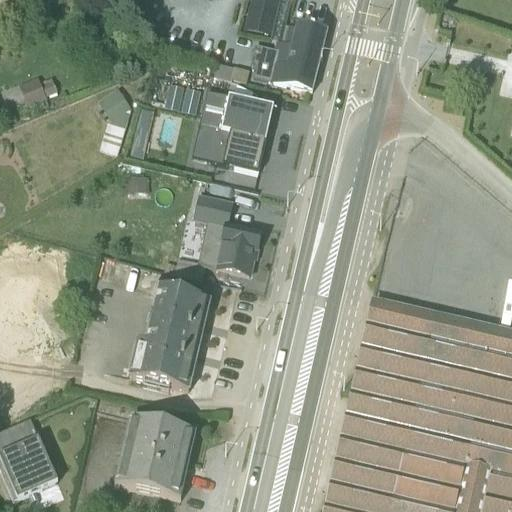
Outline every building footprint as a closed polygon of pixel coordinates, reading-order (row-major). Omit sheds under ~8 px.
[(310,96),(326,34),(325,33),(295,26),(293,31),(284,29),(289,6),(277,3),(268,44),(279,46),(275,46),(273,54),(254,49),(249,67),(254,68),(251,82),(310,96)] [(210,69),(207,80),(211,81),(211,82),(228,87),(229,84),(244,88),(247,75),(215,68),(214,70),(210,69)] [(18,90),(30,117),(47,110),(44,101),(46,100),(47,103),(57,99),(51,83),(38,88),(35,82),(18,90)] [(167,89),(164,114),(198,118),(201,93),(167,89)] [(128,114),(116,94),(97,106),(111,129),(106,128),(98,154),(115,159),(128,114)] [(215,135),(208,167),(255,179),(256,179),(270,112),(210,97),(202,132),(215,135)] [(147,196),(147,181),(126,181),(126,197),(147,196)] [(227,228),(232,208),(197,200),(191,225),(206,228),(196,267),(177,263),(173,280),(200,286),(203,270),(247,281),(250,281),(253,266),(255,266),(261,236),(227,228)] [(156,289),(142,345),(196,360),(209,305),(156,289)] [(327,511),(511,511),(511,333),(369,305),(327,511)] [(135,344),(126,382),(142,386),(142,389),(166,395),(167,392),(188,397),(196,360),(135,344)] [(179,505),(194,438),(129,422),(113,489),(179,505)]
